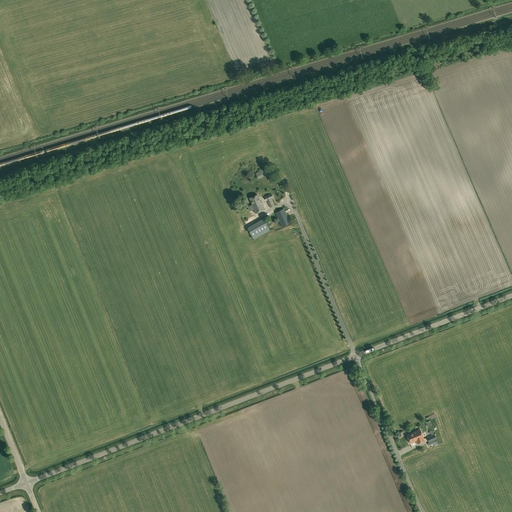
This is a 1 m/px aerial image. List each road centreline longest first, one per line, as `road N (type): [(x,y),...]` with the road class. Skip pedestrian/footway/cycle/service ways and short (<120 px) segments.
road 1 (unclassified): [(27,486),(358,360)]
road 2 (unclassified): [(358,360),(511,299)]
road 3 (unclassified): [(358,360),(422,511)]
road 4 (unclassified): [(358,360),(295,215)]
